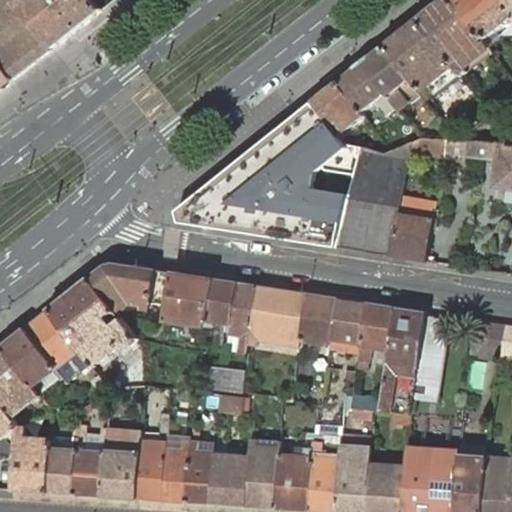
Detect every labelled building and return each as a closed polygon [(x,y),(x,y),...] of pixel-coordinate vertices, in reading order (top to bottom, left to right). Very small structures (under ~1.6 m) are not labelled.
[(0,63),(14,81),(53,50),(35,27),(16,3),(14,0),(9,0),(0,7),(0,15),(2,18),(0,18),(0,63)] [(53,50),(102,11),(92,0),(14,0),(16,3),(35,27),(53,50)] [(451,0),(445,0),(418,22),(462,78),(463,79),(489,57),(494,54),(490,49),(485,42),(451,0)] [(511,11),(502,0),(451,0),(485,42),(491,37),(511,20),(511,11)] [(511,0),(502,0),(511,11),(511,0)] [(418,22),(385,47),(412,80),(416,86),(421,92),(434,82),(442,93),(462,78),(418,22)] [(385,47),(364,64),(399,108),(401,111),(411,104),(402,94),(400,91),(412,80),(385,47)] [(0,91),(14,81),(0,63),(0,91)] [(364,64),(339,83),(363,114),(379,101),(382,105),(390,115),(399,108),(364,64)] [(339,83),(315,102),(343,138),(354,130),(352,128),(366,117),(363,114),(339,83)] [(306,172),(356,185),(364,148),(347,143),(343,138),(315,102),(275,134),(306,172)] [(306,172),(275,134),(187,203),(192,226),(340,248),(356,185),(306,172)] [(424,140),(413,144),(412,152),(447,155),(447,153),(449,141),(424,140)] [(511,145),(459,140),(449,140),(449,141),(447,153),(463,155),(499,160),(495,190),(511,191),(511,145)] [(356,185),(340,248),(392,256),(400,213),(403,198),(412,152),(413,144),(413,143),(394,152),(388,154),(364,148),(356,185)] [(447,153),(447,155),(445,167),(460,170),(463,155),(447,153)] [(403,198),(400,213),(436,219),(438,204),(403,198)] [(400,213),(392,256),(428,262),(436,219),(400,213)] [(107,266),(90,278),(118,313),(131,303),(144,304),(144,307),(152,308),(153,303),(169,305),(173,273),(115,263),(107,266)] [(215,279),(173,273),(169,305),(166,318),(172,320),(201,324),(207,325),(215,279)] [(90,278),(50,311),(81,350),(92,364),(94,366),(125,342),(129,348),(139,339),(119,313),(118,313),(90,278)] [(259,286),(215,279),(207,325),(224,327),(225,323),(232,324),(230,334),(232,334),(237,334),(245,336),(242,351),(242,353),(250,354),(251,346),(259,286)] [(267,334),(302,340),(309,294),(259,286),(251,346),(260,348),(261,339),(266,340),(267,334)] [(302,340),(301,348),(309,349),(310,342),(325,344),(324,351),(331,352),(331,349),(332,340),(338,299),(309,294),(302,340)] [(360,353),(369,303),(338,299),(332,340),(347,342),(346,351),(360,353)] [(360,353),(357,370),(368,371),(372,347),(392,350),(398,308),(369,303),(360,353)] [(384,398),(382,410),(412,413),(413,400),(427,316),(428,313),(398,308),(392,350),(384,398)] [(50,311),(26,329),(58,369),(81,350),(50,311)] [(453,320),(427,316),(413,400),(439,404),(453,320)] [(506,325),(485,322),(480,353),(501,357),(506,325)] [(511,325),(506,325),(501,357),(511,358),(511,325)] [(26,329),(3,348),(40,394),(45,390),(39,383),(53,372),(59,379),(64,376),(58,369),(26,329)] [(245,336),(237,334),(236,337),(234,350),(242,351),(245,336)] [(3,348),(0,349),(0,401),(10,414),(33,397),(36,401),(41,396),(40,394),(3,348)] [(58,369),(64,376),(69,383),(92,364),(81,350),(58,369)] [(198,388),(245,392),(247,374),(201,366),(198,388)] [(353,398),(353,407),(370,409),(375,410),(382,410),(384,398),(371,396),(354,395),(353,396),(353,398)] [(243,399),(220,397),(219,411),(241,414),(243,399)] [(344,398),(344,407),(345,407),(353,407),(353,398),(344,398)] [(0,401),(0,429),(7,438),(18,429),(18,427),(18,425),(10,414),(0,401)] [(345,407),(344,417),(375,419),(375,410),(370,409),(353,407),(345,407)] [(142,439),(138,499),(164,500),(168,448),(169,432),(169,423),(160,423),(159,440),(158,451),(145,450),(146,439),(142,439)] [(18,429),(14,490),(49,492),(52,447),(52,439),(36,438),(26,437),(26,433),(26,427),(18,427),(18,429)] [(107,450),(104,496),(138,499),(142,439),(142,437),(142,430),(108,427),(108,434),(108,439),(107,450)] [(314,448),(310,510),(338,511),(342,446),(343,437),(320,435),(321,429),(316,428),(314,448)] [(168,448),(164,500),(188,502),(193,441),(193,434),(169,432),(168,448)] [(252,456),(248,506),(278,508),(281,453),(282,441),(275,441),(276,435),(260,434),(260,438),(253,438),(252,456)] [(53,435),(52,439),(52,447),(73,448),(74,437),(53,435)] [(73,448),(52,447),(49,492),(76,494),(80,437),(74,437),(73,448)] [(80,437),(76,494),(104,496),(107,450),(86,449),(87,437),(80,437)] [(108,439),(87,437),(86,449),(107,450),(108,439)] [(480,454),(481,438),(462,437),(462,439),(462,443),(461,453),(480,454)] [(447,442),(446,447),(446,452),(461,453),(462,443),(462,439),(451,438),(447,442)] [(460,461),(457,511),(483,511),(487,463),(487,456),(488,439),(481,438),(480,454),(461,453),(460,461)] [(159,440),(146,439),(145,450),(158,451),(159,440)] [(193,441),(188,502),(212,504),(216,458),(199,457),(200,449),(200,442),(193,441)] [(407,476),(404,511),(457,511),(460,461),(461,453),(446,452),(446,447),(424,445),(424,450),(409,449),(408,466),(407,476)] [(342,446),(338,511),(337,511),(367,511),(371,474),(371,464),(373,448),(342,446)] [(281,453),(278,508),(310,510),(314,448),(305,448),(305,450),(305,454),(293,454),(281,453)] [(216,450),(200,449),(199,457),(216,458),(216,453),(216,450)] [(216,458),(212,504),(248,506),(252,456),(243,455),(242,461),(225,460),(225,454),(216,453),(216,458)] [(510,458),(487,456),(487,463),(510,465),(510,458)] [(487,463),(483,511),(511,511),(511,458),(510,458),(510,465),(487,463)] [(408,466),(371,464),(371,474),(407,476),(408,466)] [(371,474),(367,511),(404,511),(407,476),(371,474)]
